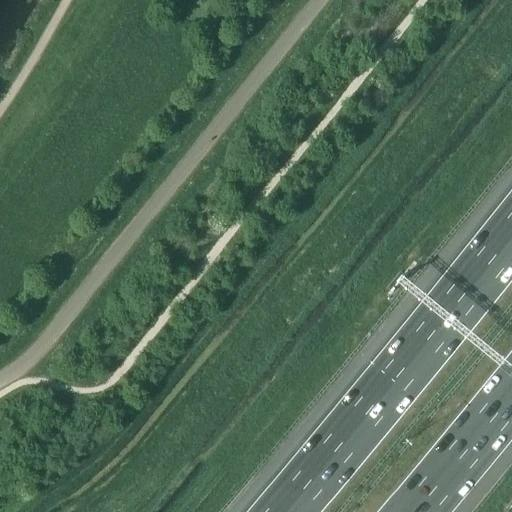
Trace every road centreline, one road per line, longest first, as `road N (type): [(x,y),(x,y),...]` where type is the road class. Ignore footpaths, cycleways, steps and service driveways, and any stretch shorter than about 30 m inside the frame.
road 1 (unknown): [(0,395),(35,378),(77,391),(97,388),(114,372),(419,0)]
road 2 (motorway): [(511,233),(279,511)]
road 3 (motorway): [(414,511),(511,394)]
